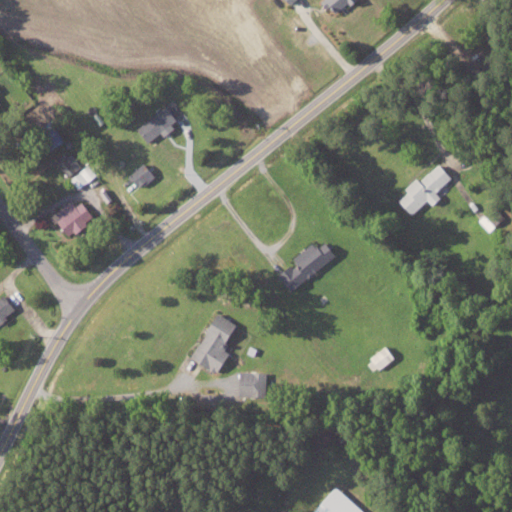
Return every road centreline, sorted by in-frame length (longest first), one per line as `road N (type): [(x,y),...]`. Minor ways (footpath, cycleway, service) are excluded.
road 1 (tertiary): [(441,0),(105,278),(61,332),(0,453)]
road 2 (residential): [(0,209),(80,305)]
